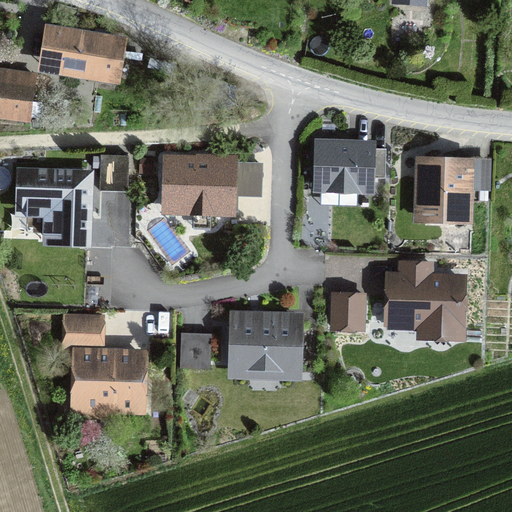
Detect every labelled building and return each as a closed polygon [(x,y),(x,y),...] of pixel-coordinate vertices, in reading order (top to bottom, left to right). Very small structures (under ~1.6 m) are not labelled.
[(431,0),(396,0),(396,13),(431,14),(431,0)] [(129,48),(49,35),(41,82),(122,95),(129,48)] [(38,83),(0,77),(0,127),(31,132),(38,83)] [(377,148),(317,146),(315,201),(375,203),(377,148)] [(236,154),(162,152),(161,212),(234,214),(236,154)] [(135,164),(104,164),(104,199),(135,199),(135,164)] [(477,166),(418,165),(416,232),(476,234),(477,166)] [(96,178),(18,176),(17,225),(46,226),(45,254),(95,255),(96,178)] [(400,281),(388,280),(387,337),(419,337),(419,348),(468,349),(469,284),(438,283),(438,267),(401,267),(400,281)] [(369,301),(334,300),(332,338),(367,340),(369,301)] [(305,320),(232,318),(230,386),(303,388),(305,320)] [(108,323),(66,321),(64,362),(75,363),(73,422),(146,425),(149,357),(107,355),(108,323)] [(213,342),(185,340),(182,376),(211,378),(213,342)]
